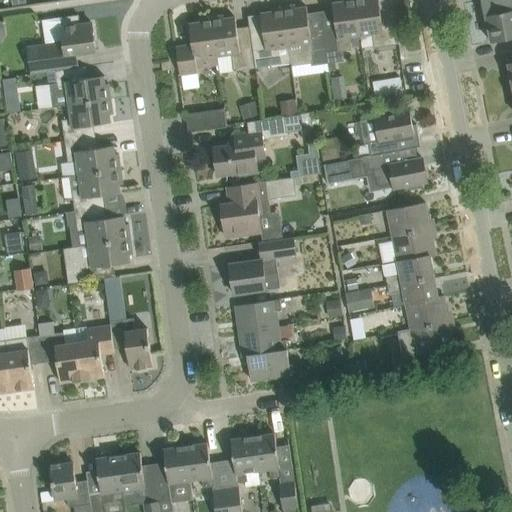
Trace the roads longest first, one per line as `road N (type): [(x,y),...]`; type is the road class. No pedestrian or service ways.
road 1 (residential): [(511,402),(433,0)]
road 2 (residential): [(172,395),(182,368),(141,53),(148,0)]
road 3 (residential): [(11,429),(152,410),(172,395)]
road 4 (residential): [(172,395),(195,410),(296,400)]
